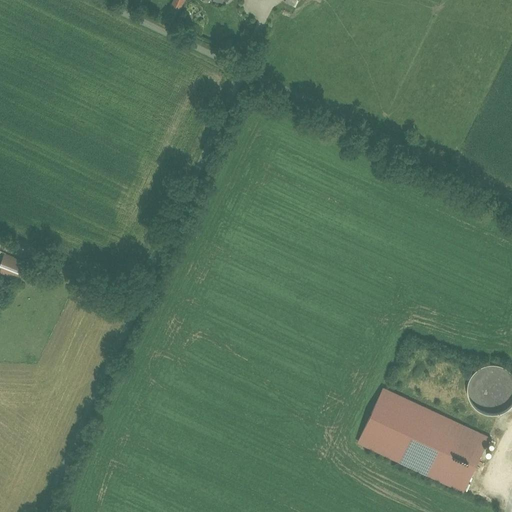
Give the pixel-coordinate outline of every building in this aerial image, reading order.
[(182,10),(184,0),(172,0),(171,6),(182,10)] [(261,5),(253,3),(251,9),(261,12),(262,9),(260,9),(261,5)] [(8,248),(1,269),(26,278),(32,262),(34,257),(21,253),(8,248)] [(359,437),(466,486),(492,429),(386,380),(359,437)] [(492,413),(511,409),(509,397),(507,392),(506,388),(500,389),(505,390),(504,394),(501,393),(499,394),(489,392),(487,384),(485,391),(475,393),(474,399),(470,398),(473,410),(492,413)]
